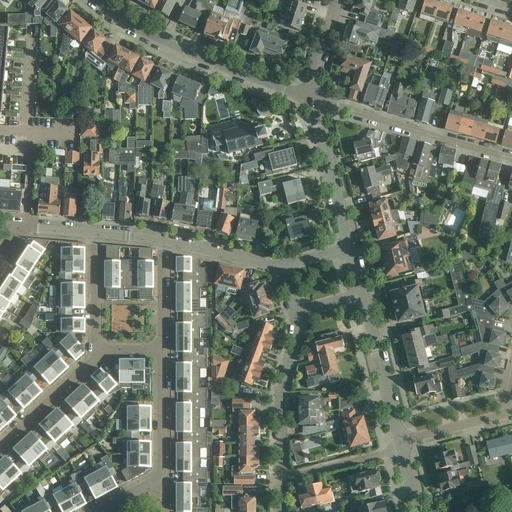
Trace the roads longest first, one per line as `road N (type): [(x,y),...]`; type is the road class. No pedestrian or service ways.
road 1 (residential): [(308,98),(165,43),(98,0)]
road 2 (residential): [(511,159),(308,98)]
road 3 (residential): [(30,37),(24,227)]
road 4 (residential): [(279,476),(280,386),(297,333),(295,312)]
road 5 (residential): [(400,441),(363,293)]
road 6 (residential): [(347,245),(308,98)]
road 7 (residential): [(96,350),(97,359),(0,449)]
road 8 (residential): [(279,476),(384,454),(400,441)]
road 9 (residential): [(163,350),(165,475)]
road 10 (residential): [(161,242),(279,266)]
